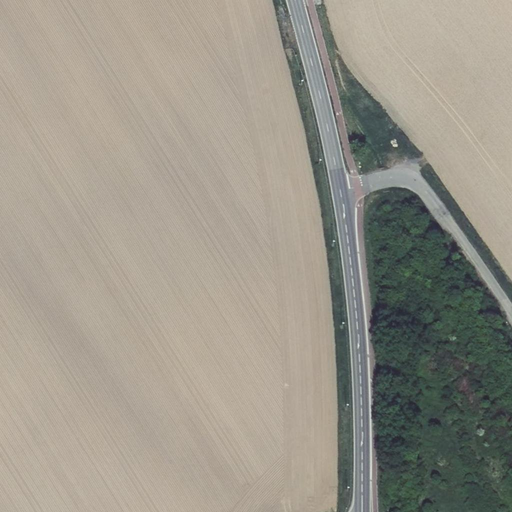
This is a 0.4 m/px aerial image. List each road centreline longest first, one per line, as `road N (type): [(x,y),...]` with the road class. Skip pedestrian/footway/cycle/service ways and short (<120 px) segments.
road 1 (secondary): [(341,193),(359,359),(361,511)]
road 2 (secondary): [(295,0),(341,193)]
road 3 (unclassified): [(511,329),(405,177)]
